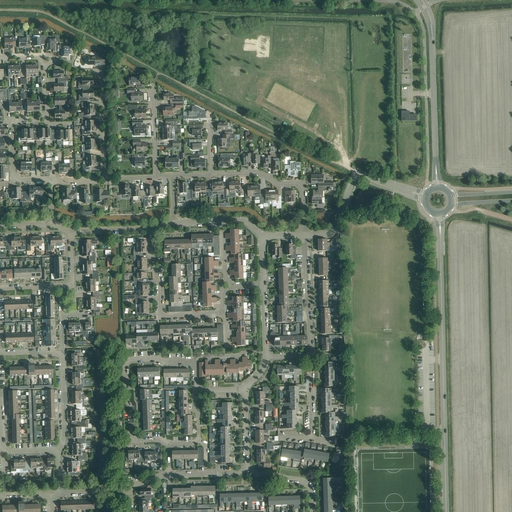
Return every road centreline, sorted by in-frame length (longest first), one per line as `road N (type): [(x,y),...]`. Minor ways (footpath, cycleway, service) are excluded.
road 1 (tertiary): [(446,511),(439,213)]
road 2 (tertiary): [(436,188),(432,31),(419,0)]
road 3 (residential): [(51,181),(13,174),(11,125),(46,114),(44,56)]
road 4 (residential): [(194,362),(125,361),(132,437),(168,444)]
road 5 (residential): [(223,314),(160,313),(153,229)]
road 6 (residential): [(211,174),(260,173),(297,183),(304,234)]
road 7 (residential): [(105,177),(103,79),(69,66)]
road 8 (unclassified): [(311,355),(304,234)]
